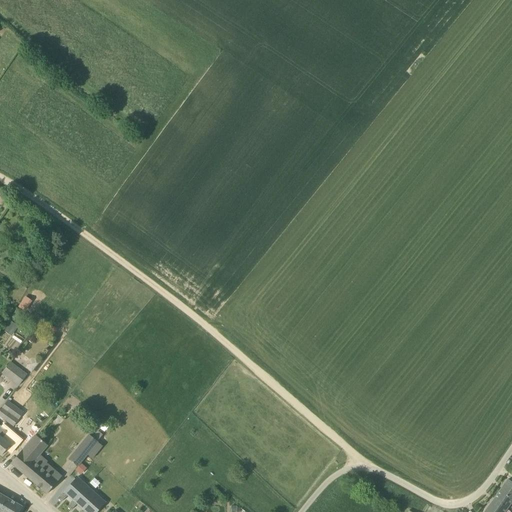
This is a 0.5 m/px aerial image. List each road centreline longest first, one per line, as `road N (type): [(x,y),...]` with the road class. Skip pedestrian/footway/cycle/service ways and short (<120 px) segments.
road 1 (track): [(358,466),(194,316),(0,179)]
road 2 (unclassified): [(302,511),(334,475),(358,466),(443,504),(466,502),(511,448)]
